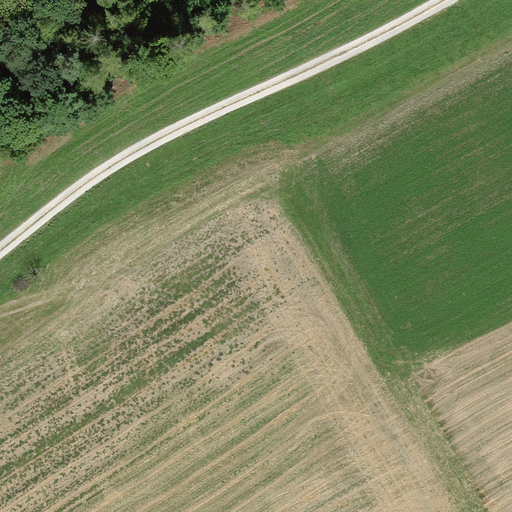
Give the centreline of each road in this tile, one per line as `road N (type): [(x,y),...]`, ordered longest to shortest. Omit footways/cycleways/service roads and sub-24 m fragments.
road 1 (track): [(445,0),(106,165),(0,253)]
road 2 (track): [(0,309),(77,284),(154,239)]
